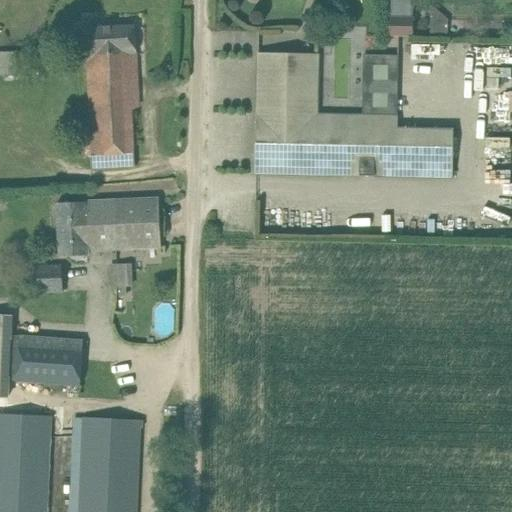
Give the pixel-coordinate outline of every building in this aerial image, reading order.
[(391,0),(390,36),(412,37),(413,0),(391,0)] [(135,25),(80,29),(82,62),(87,62),(92,157),(134,155),(132,110),(137,107),(135,53),(136,53),(135,25)] [(17,70),(17,52),(0,52),(0,75),(17,75),(17,70)] [(256,173),(396,176),(453,178),(454,129),(397,128),(399,56),(363,55),(362,116),(319,115),(320,55),(258,53),(256,173)] [(88,250),(141,248),(161,247),(159,199),(57,203),(60,257),(89,255),(88,250)] [(130,262),(110,263),(111,286),(131,285),(130,262)] [(62,265),(35,266),(37,293),(63,291),(62,265)] [(0,511),(47,511),(51,417),(0,414),(0,398),(7,398),(8,381),(11,381),(13,336),(10,336),(11,315),(0,314),(0,511)] [(13,336),(11,381),(80,386),(83,341),(13,336)] [(135,511),(141,419),(83,417),(83,427),(73,426),(68,511),(135,511)]
